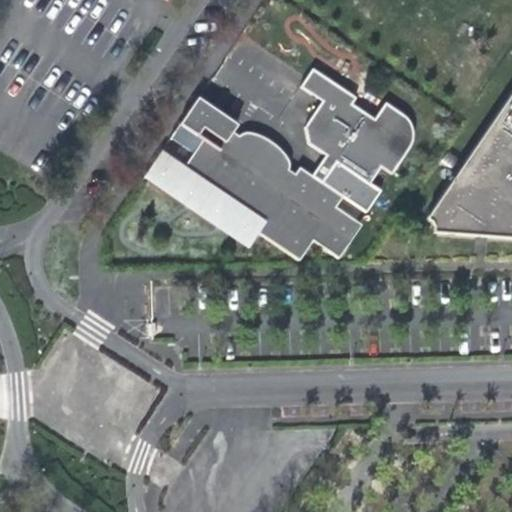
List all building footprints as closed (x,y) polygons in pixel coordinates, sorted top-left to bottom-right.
[(316,98),(328,80),(312,69),(300,87),(316,98)] [(321,101),(333,83),(328,80),(316,98),(321,101)] [(236,126),(196,98),(170,136),(193,151),(183,167),(176,178),(193,190),(197,185),(257,225),(253,231),(256,234),(298,261),(311,241),(337,259),(347,245),(341,241),(355,222),(334,208),(342,197),(321,183),(335,162),(368,184),(380,167),(391,175),(412,144),(414,138),(414,132),(414,129),(412,125),(408,119),(384,103),(373,120),(351,104),(355,98),(349,94),(333,83),(321,101),(297,136),(325,155),(311,176),(298,168),(290,180),(282,174),(287,170),(288,163),(282,153),(271,143),(260,137),(247,133),(240,134),(236,143),(228,138),(236,126)] [(434,228),(434,233),(511,238),(511,92),(425,220),(429,223),(434,228)] [(183,167),(160,152),(142,178),(245,250),(256,234),(253,231),(257,225),(197,185),(193,190),(176,178),(183,167)]
